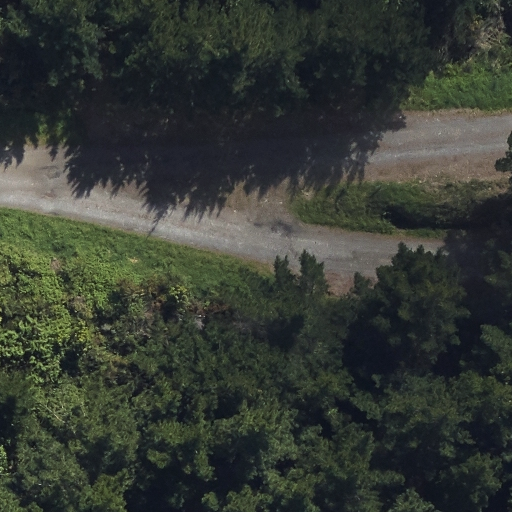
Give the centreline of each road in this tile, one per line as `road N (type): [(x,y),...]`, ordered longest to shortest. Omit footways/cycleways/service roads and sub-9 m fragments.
road 1 (track): [(511,96),(258,105),(0,198)]
road 2 (track): [(156,140),(138,218),(186,272),(287,290),(511,265)]
